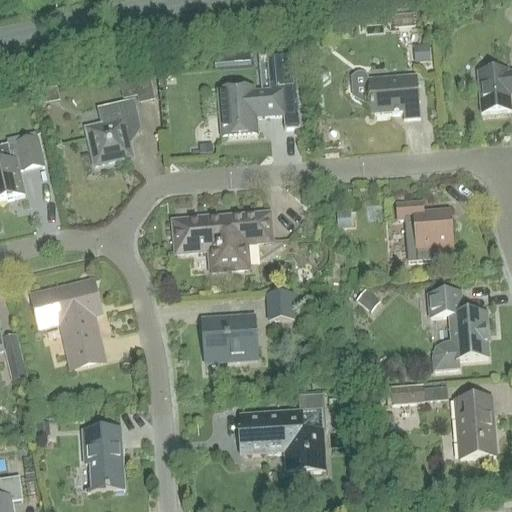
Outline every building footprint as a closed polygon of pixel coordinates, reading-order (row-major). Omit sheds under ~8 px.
[(414,66),(430,65),(429,48),(413,49),(414,66)] [(254,120),(284,117),(285,132),(300,130),(294,56),(267,58),(270,93),(252,95),(252,94),(218,96),(221,137),(255,135),(254,120)] [(507,73),(477,75),(480,116),(510,113),(509,99),(511,98),(511,74),(507,75),(507,73)] [(416,79),(367,83),(370,119),(402,116),(403,122),(419,121),(416,79)] [(137,100),(133,82),(119,84),(123,103),(137,100)] [(132,103),(117,107),(97,111),(101,128),(87,131),(95,166),(130,158),(124,134),(138,130),(132,103)] [(0,204),(24,199),(19,175),(44,170),(37,141),(0,149),(0,204)] [(396,223),(404,222),(408,266),(434,264),(433,251),(452,250),(449,213),(422,215),(421,205),(395,207),(396,223)] [(245,246),(270,244),(268,218),(174,226),(176,255),(210,253),(211,274),(247,271),(245,246)] [(62,324),(71,361),(74,374),(102,367),(90,317),(99,315),(93,287),(33,301),(39,329),(62,324)] [(375,314),(384,304),(370,292),(362,302),(375,314)] [(449,319),(451,345),(445,346),(435,351),(432,361),(433,375),(459,373),(458,364),(487,361),(483,315),(461,317),(459,295),(427,298),(429,321),(449,319)] [(297,296),(265,298),(267,325),(299,323),(297,296)] [(224,365),(256,362),(253,320),(202,323),(204,362),(224,361),(224,365)] [(14,385),(25,382),(20,358),(8,361),(14,385)] [(424,407),(422,390),(390,392),(391,409),(424,407)] [(458,462),(494,459),(489,401),(453,403),(458,462)] [(308,403),(308,414),(320,414),(320,402),(308,403)] [(239,418),(241,458),(283,455),(284,475),(300,474),(300,476),(324,475),(320,414),(308,414),(239,418)] [(120,432),(83,435),(85,469),(90,469),(91,495),(124,493),(120,432)] [(12,511),(12,505),(23,503),(20,479),(0,482),(0,511),(12,511)]
